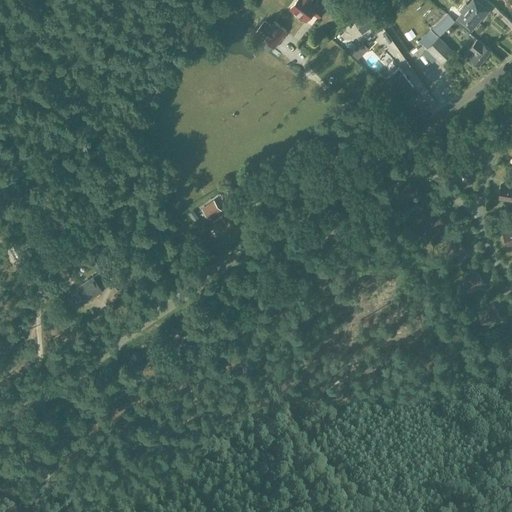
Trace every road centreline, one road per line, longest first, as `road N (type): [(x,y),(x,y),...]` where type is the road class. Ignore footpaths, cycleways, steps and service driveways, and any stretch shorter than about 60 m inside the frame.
road 1 (tertiary): [(0,420),(511,65)]
road 2 (track): [(49,0),(60,48),(92,104),(150,187),(184,217),(217,273)]
road 3 (track): [(0,242),(38,308),(42,411)]
